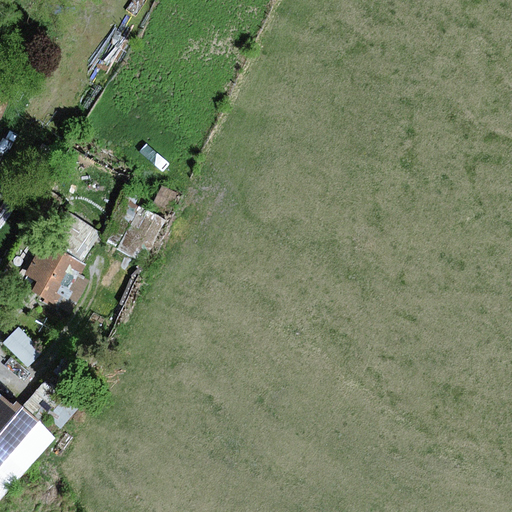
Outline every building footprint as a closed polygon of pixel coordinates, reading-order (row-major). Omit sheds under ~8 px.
[(0,85),(0,115),(12,93),(0,85)] [(47,190),(34,210),(52,221),(64,201),(47,190)] [(125,199),(103,237),(138,256),(161,217),(125,199)] [(46,243),(42,241),(19,284),(69,315),(91,282),(81,275),(87,265),(82,263),(101,234),(68,211),(46,243)] [(30,217),(23,227),(45,240),(51,230),(30,217)] [(18,329),(4,344),(29,368),(44,353),(18,329)] [(85,340),(75,358),(97,370),(107,352),(85,340)] [(97,370),(75,358),(66,354),(57,371),(87,388),(97,370)] [(45,381),(26,404),(45,421),(48,418),(65,398),(45,381)] [(0,499),(55,437),(0,389),(0,499)] [(65,398),(48,418),(61,429),(80,407),(67,396),(65,398)]
